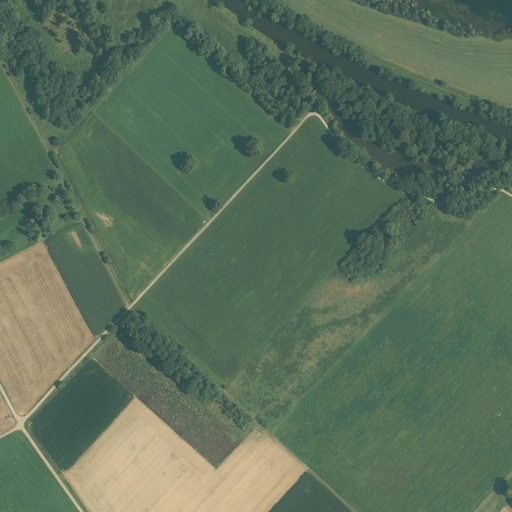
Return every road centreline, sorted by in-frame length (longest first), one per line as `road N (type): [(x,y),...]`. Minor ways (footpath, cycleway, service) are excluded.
road 1 (track): [(133,312),(353,511)]
road 2 (track): [(0,62),(133,312)]
road 3 (track): [(133,312),(318,114)]
road 4 (track): [(318,114),(361,167),(439,210),(498,194),(511,201)]
road 5 (track): [(202,0),(289,59),(318,114)]
road 6 (track): [(23,429),(133,312)]
